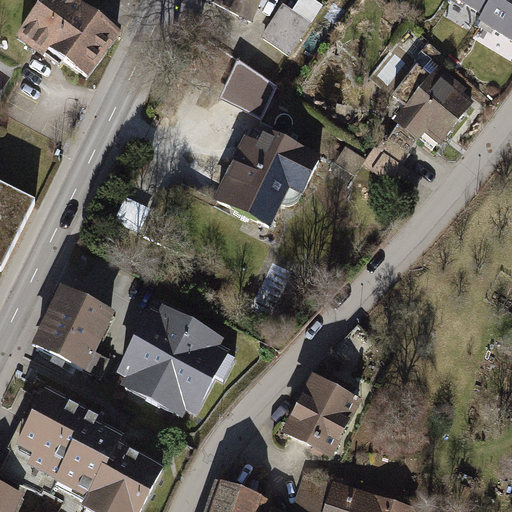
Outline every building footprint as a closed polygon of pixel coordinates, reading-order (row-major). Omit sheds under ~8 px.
[(84,4),(79,0),(45,0),(14,44),(32,56),(42,63),(45,59),(58,68),(84,87),(118,41),(78,13),(84,4)] [(264,0),(200,0),(196,8),(248,34),(264,0)] [(303,0),(294,15),(283,8),(261,42),(290,61),(323,11),(306,0),(303,0)] [(453,0),(452,1),(448,8),(481,28),(498,0),(453,0)] [(479,32),(511,51),(511,0),(498,0),(481,28),(479,32)] [(447,61),(428,45),(412,65),(424,74),(433,64),(440,69),(447,61)] [(441,148),(471,107),(461,100),(466,94),(436,71),(393,129),(417,147),(425,136),(441,148)] [(316,162),(256,137),(251,149),(240,144),(212,211),(269,235),(285,197),(299,202),(316,162)] [(409,157),(385,141),(377,153),(401,170),(409,157)] [(0,278),(2,279),(35,211),(0,193),(0,278)] [(115,320),(57,292),(27,354),(84,382),(115,320)] [(160,321),(153,318),(120,384),(128,388),(124,395),(185,426),(189,419),(197,424),(231,357),(222,353),(226,345),(164,314),(160,321)] [(308,382),(280,436),(330,462),(358,408),(350,405),(355,396),(323,379),(318,388),(308,382)] [(102,427),(38,397),(11,454),(31,463),(27,472),(51,483),(48,490),(81,506),(77,511),(146,511),(163,477),(117,455),(122,445),(99,434),(102,427)] [(359,494),(305,476),(292,511),(415,511),(404,508),(406,501),(361,487),(359,494)] [(264,501),(217,486),(209,511),(260,511),(262,508),(264,501)] [(0,511),(17,511),(23,501),(0,490),(0,511)]
